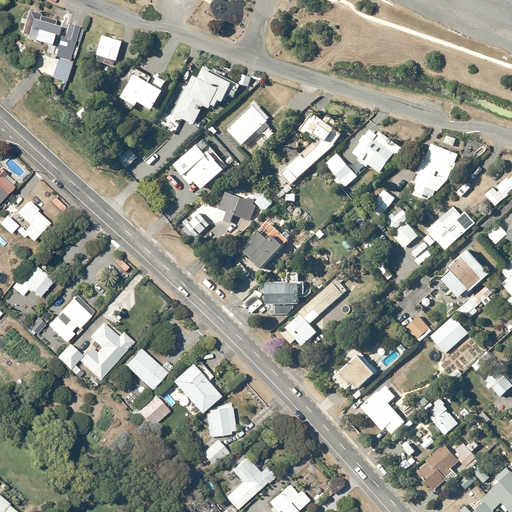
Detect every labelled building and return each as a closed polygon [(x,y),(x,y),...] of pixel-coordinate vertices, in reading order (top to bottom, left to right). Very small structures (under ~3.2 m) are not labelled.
[(40,14),(29,10),(22,34),(27,36),(27,39),(49,45),(47,52),(68,59),(69,55),(74,56),(82,30),(70,27),(66,40),(57,38),(60,28),(38,21),(40,14)] [(124,40),(103,35),(96,61),(114,65),(115,61),(119,62),(119,58),(124,43),(124,40)] [(130,44),(124,43),(119,58),(126,59),(130,44)] [(72,64),(57,59),(52,77),(66,82),(72,64)] [(236,82),(205,67),(200,78),(195,76),(189,88),(188,87),(174,115),(197,126),(206,106),(213,109),(215,104),(219,106),(221,101),(225,103),(236,82)] [(154,111),(166,90),(137,74),(123,98),(138,106),(140,103),(154,111)] [(272,118),(256,103),(235,124),(240,129),(234,135),(243,144),(249,138),(251,140),(272,118)] [(324,119),(314,113),(301,130),(307,133),(310,130),(323,140),(319,146),(305,158),(303,155),(282,174),(293,185),(345,133),(336,126),(340,121),(327,115),(324,119)] [(398,146),(371,129),(366,136),(363,135),(359,141),(361,143),(354,153),(362,158),(360,161),(368,166),(370,164),(382,172),(398,146)] [(457,139),(448,135),(445,143),(455,146),(457,139)] [(459,154),(432,143),(425,160),(423,159),(418,172),(420,172),(416,182),(419,183),(414,194),(430,200),(433,197),(437,190),(439,191),(449,180),(459,154)] [(199,144),(175,164),(192,185),(197,181),(203,188),(225,170),(208,150),(206,151),(199,144)] [(363,176),(338,150),(323,164),(337,178),(335,182),(343,190),(346,188),(349,190),(363,176)] [(0,206),(18,188),(0,171),(0,206)] [(511,192),(511,179),(510,181),(508,178),(498,188),(501,190),(499,192),(494,187),(484,196),(496,208),(511,192)] [(396,198),(384,190),(372,208),(384,217),(396,198)] [(267,191),(256,202),(266,211),(277,200),(267,191)] [(377,199),(368,191),(363,197),(372,205),(377,199)] [(247,200),(232,195),(226,212),(252,222),(258,205),(255,204),(256,200),(249,198),(247,200)] [(54,222),(30,198),(18,211),(16,213),(23,220),(28,226),(25,233),(34,242),(54,222)] [(66,207),(55,198),(51,202),(62,211),(66,207)] [(18,211),(12,205),(0,218),(0,220),(12,232),(23,220),(16,213),(18,211)] [(462,214),(453,205),(427,231),(430,234),(424,239),(433,248),(439,243),(447,251),(477,223),(466,212),(462,214)] [(410,217),(400,207),(386,220),(396,231),(410,217)] [(211,224),(198,210),(184,222),(196,237),(211,224)] [(420,235),(408,222),(393,236),(405,249),(420,235)] [(508,232),(499,223),(488,234),(497,243),(508,232)] [(285,245),(264,227),(251,242),(253,245),(245,253),(251,258),(250,260),(263,271),(285,245)] [(491,275),(468,250),(449,268),(453,272),(445,280),(462,298),(465,295),(467,297),(491,275)] [(53,281),(35,267),(23,282),(20,280),(13,288),(22,296),(29,287),(41,296),(53,281)] [(267,283),(268,316),(294,315),(294,305),(301,305),(301,282),(299,283),(299,273),(289,273),(289,283),(267,283)] [(301,314),(280,333),(291,345),(297,339),(304,346),(318,332),(311,324),(347,290),(335,278),(299,312),(301,314)] [(494,292),(488,285),(462,308),(470,318),(478,311),(476,308),(483,302),(486,306),(492,301),(489,297),(494,292)] [(97,314),(79,296),(57,319),(59,322),(52,329),(67,344),(97,314)] [(433,330),(420,316),(408,327),(421,341),(433,330)] [(471,334),(454,316),(432,337),(448,355),(471,334)] [(46,324),(40,317),(30,326),(36,333),(46,324)] [(134,341),(123,332),(120,336),(102,322),(90,338),(102,348),(98,353),(90,347),(84,356),(78,363),(101,382),(134,341)] [(84,356),(71,344),(59,356),(72,368),(84,356)] [(167,373),(140,349),(125,366),(152,390),(167,373)] [(381,371),(363,351),(333,378),(346,392),(355,383),(361,389),(381,371)] [(220,397),(190,365),(171,382),(201,414),(220,397)] [(415,374),(407,365),(390,380),(403,395),(413,387),(407,381),(415,374)] [(484,379),(502,397),(510,390),(511,387),(511,382),(497,367),(484,379)] [(384,396),(380,392),(363,407),(384,429),(387,426),(392,433),(405,421),(392,408),(396,403),(388,395),(384,396)] [(172,412),(157,396),(140,412),(155,428),(172,412)] [(447,404),(440,398),(435,403),(437,406),(431,411),(435,416),(433,418),(447,433),(459,423),(449,412),(450,409),(445,405),(447,404)] [(210,413),(206,414),(208,437),(230,434),(230,431),(234,431),(231,409),(210,411),(210,413)] [(434,433),(421,444),(427,450),(439,439),(434,433)] [(217,439),(200,454),(212,468),(229,453),(217,439)] [(418,453),(410,442),(404,446),(412,457),(418,453)] [(478,457),(464,442),(455,451),(461,457),(459,459),(461,462),(467,467),(478,457)] [(459,459),(445,444),(426,461),(429,464),(419,472),(435,490),(448,478),(450,481),(457,475),(452,469),(461,462),(459,459)] [(261,473),(247,459),(233,473),(242,482),(226,498),(239,511),(275,477),(266,468),(261,473)] [(466,503),(459,510),(460,511),(493,511),(503,502),(511,511),(511,469),(506,464),(491,478),(495,482),(478,499),(482,504),(474,511),(466,503)] [(491,478),(480,466),(461,483),(467,489),(479,478),(485,484),(491,478)] [(298,511),(307,504),(288,485),(270,502),(279,511),(298,511)] [(21,511),(0,494),(0,511),(21,511)]
